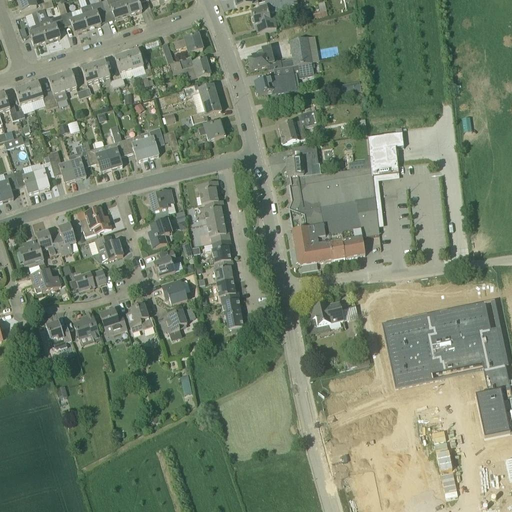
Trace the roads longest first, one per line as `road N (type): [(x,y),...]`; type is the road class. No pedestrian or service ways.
road 1 (residential): [(118,189),(145,289),(22,317),(0,251)]
road 2 (track): [(81,473),(246,390),(293,352)]
road 3 (tertiary): [(332,511),(281,291)]
road 4 (residential): [(21,75),(211,13)]
road 5 (unclassified): [(281,291),(464,265)]
road 6 (residential): [(254,324),(225,163)]
road 7 (tertiary): [(255,157),(211,13)]
road 8 (tertiary): [(281,291),(255,157)]
road 9 (unclassified): [(0,225),(118,189)]
